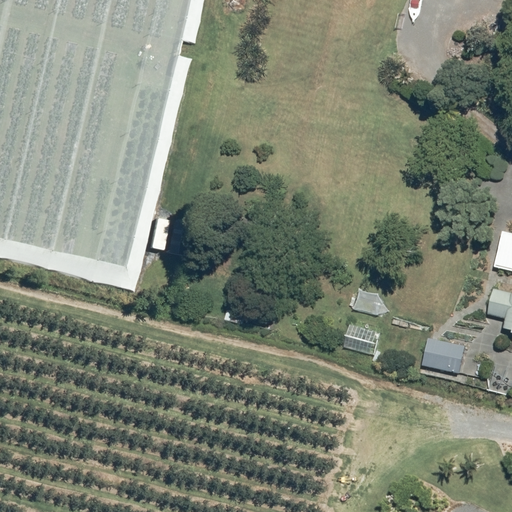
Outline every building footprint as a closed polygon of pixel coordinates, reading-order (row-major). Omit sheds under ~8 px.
[(167,220),(152,216),(144,245),(160,249),(167,220)] [(511,235),(499,232),(482,303),(509,310),(505,328),(511,329),(511,235)] [(389,295),(356,287),(350,307),(383,316),(389,295)] [(381,330),(347,321),(341,345),(374,354),(381,330)] [(464,343),(426,335),(420,364),(458,372),(464,343)]
